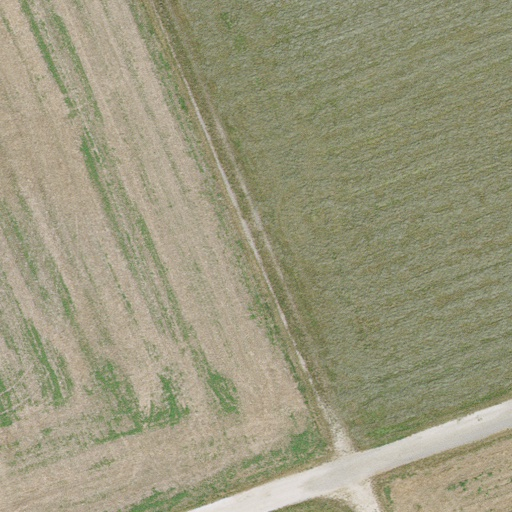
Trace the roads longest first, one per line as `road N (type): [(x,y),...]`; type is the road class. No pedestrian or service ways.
road 1 (track): [(153,0),(361,511)]
road 2 (track): [(511,414),(226,511)]
